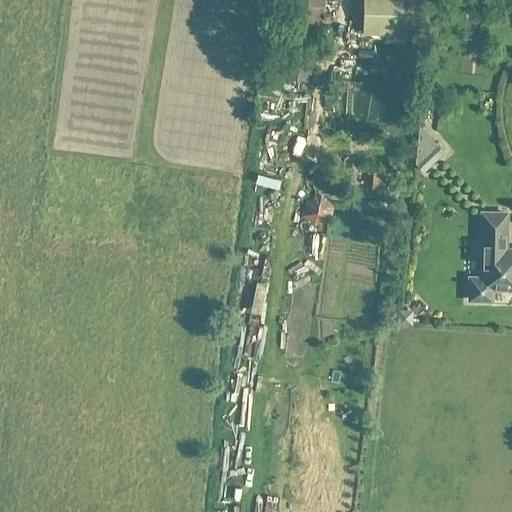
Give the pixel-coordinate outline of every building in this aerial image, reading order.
[(285,0),(275,76),(311,81),(323,0),(285,0)] [(362,0),(361,34),(417,35),(417,0),(362,0)] [(377,41),(377,52),(400,52),(401,41),(377,41)] [(160,63),(155,81),(177,87),(182,69),(160,63)] [(437,89),(427,88),(427,100),(437,100),(437,89)] [(444,152),(419,126),(414,165),(423,172),(444,152)] [(372,171),(370,192),(391,194),(393,173),(372,171)] [(308,234),(334,224),(325,199),(298,209),(308,234)] [(481,213),(480,278),(469,277),(469,302),(490,302),(491,289),(511,289),(511,249),(505,249),(505,213),(481,213)] [(287,306),(278,312),(295,337),(305,331),(287,306)] [(254,344),(250,331),(236,335),(239,348),(254,344)]
